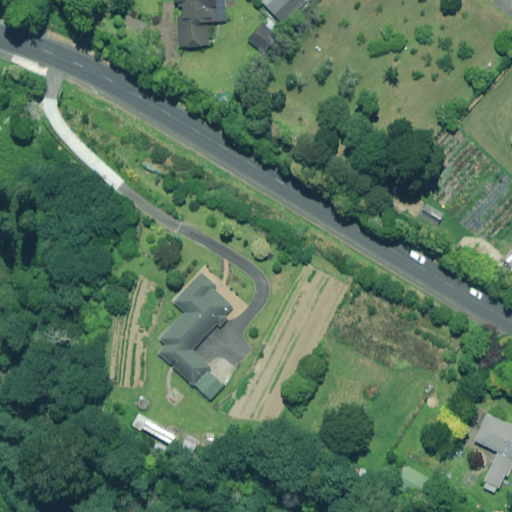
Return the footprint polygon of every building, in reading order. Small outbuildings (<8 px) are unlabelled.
[(228,22),(226,0),(177,0),(181,49),(211,47),(210,24),(228,22)] [(306,0),(276,0),(268,8),(282,23),(306,0)] [(217,287),(204,274),(176,304),(187,315),(163,341),(168,346),(160,354),(194,386),(195,385),(212,401),(225,387),(209,371),(211,368),(194,352),(219,326),(220,327),(229,318),(225,315),(233,307),(215,289),(217,287)] [(511,425),(488,415),(476,443),(499,453),(483,489),(501,496),(511,471),(511,425)] [(179,437),(141,416),(136,424),(174,446),(179,437)] [(215,436),(208,435),(206,449),(220,451),(221,443),(214,442),(215,436)] [(199,447),(188,441),(183,450),(194,456),(199,447)]
